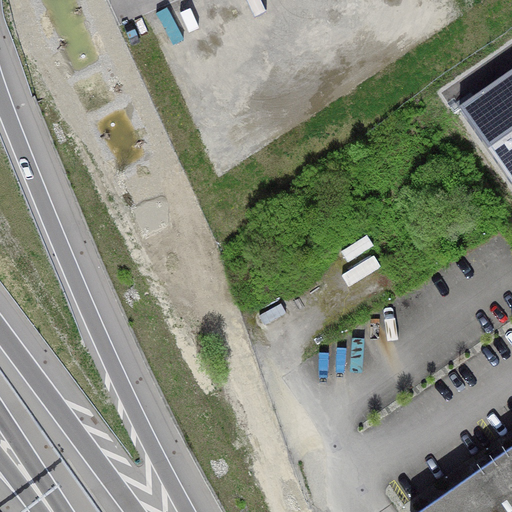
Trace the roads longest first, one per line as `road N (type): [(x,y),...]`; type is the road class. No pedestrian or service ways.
road 1 (motorway): [(189,511),(94,325),(0,96)]
road 2 (unknown): [(363,472),(322,405),(324,380),(490,268)]
road 3 (motorway): [(133,511),(0,331)]
road 4 (unknown): [(363,472),(511,370)]
